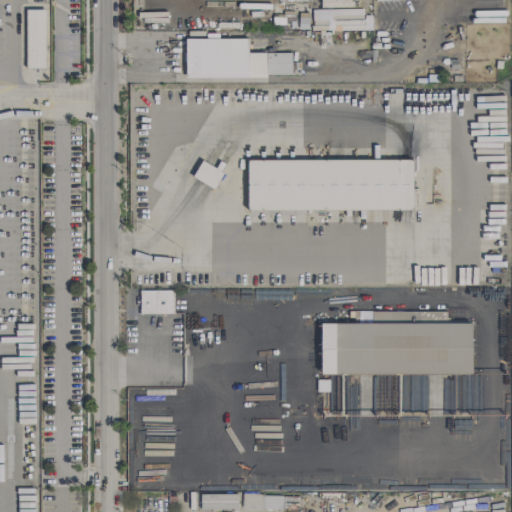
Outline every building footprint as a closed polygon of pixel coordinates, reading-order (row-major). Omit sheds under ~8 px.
[(26,69),(45,69),(45,10),(25,10),(26,69)] [(289,12),(288,28),(307,28),(308,13),(289,12)] [(247,39),(185,39),(185,77),(290,77),(290,53),(247,53),(247,39)] [(412,210),(412,160),(246,161),(247,212),(412,210)] [(172,290),(139,291),(139,315),(173,314),(172,290)] [(320,375),(471,375),(471,323),(446,323),(446,312),(359,312),(359,323),(320,323),(320,375)] [(200,510),(237,509),(237,494),(199,495),(200,510)]
